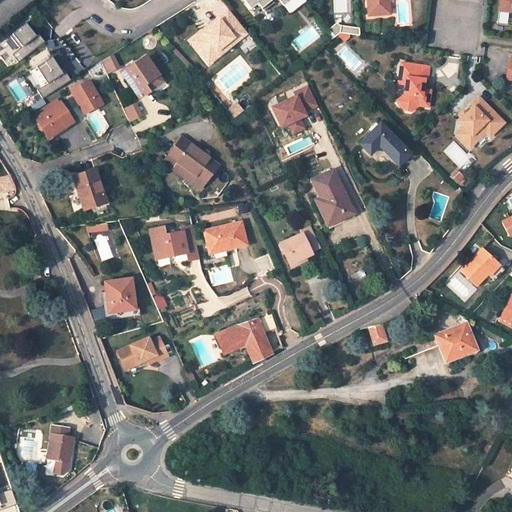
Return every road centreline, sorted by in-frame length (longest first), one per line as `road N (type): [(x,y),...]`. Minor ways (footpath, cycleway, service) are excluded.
road 1 (tertiary): [(240,387),(383,309),(435,267),(511,172)]
road 2 (unclassified): [(121,439),(22,177)]
road 3 (residential): [(465,381),(261,395),(240,387)]
road 4 (unknown): [(194,270),(212,301),(275,288),(290,359)]
